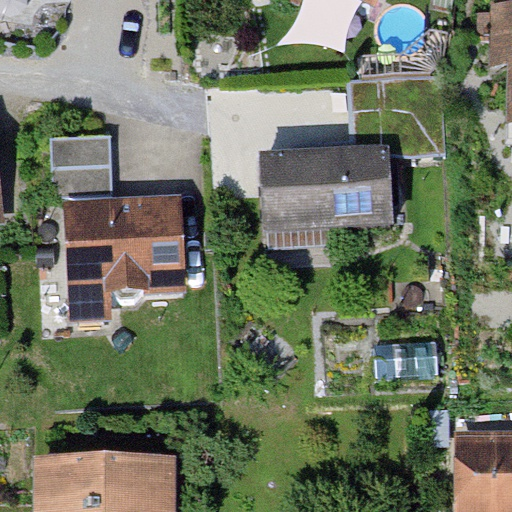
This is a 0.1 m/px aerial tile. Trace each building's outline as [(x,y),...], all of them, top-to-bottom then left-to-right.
[(283,0),(306,12),(312,0),(347,0),(381,17),(389,0),(283,0)] [(511,14),(503,14),(502,129),(511,129),(511,14)] [(450,85),(360,89),(364,161),(393,159),(454,157),(450,85)] [(121,142),(56,143),(56,201),(122,200),(121,142)] [(0,232),(10,231),(0,146),(0,232)] [(364,161),(261,165),(264,245),(396,239),(393,159),(364,161)] [(185,205),(66,209),(71,336),(123,334),(122,309),(188,307),(185,205)] [(511,511),(511,440),(460,443),(463,511),(511,511)] [(181,511),(180,463),(30,467),(30,511),(181,511)]
